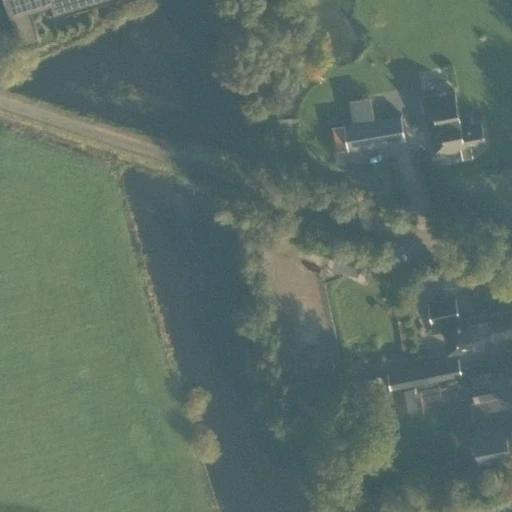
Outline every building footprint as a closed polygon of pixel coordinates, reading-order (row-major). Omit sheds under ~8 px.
[(4,0),(19,46),(41,39),(32,11),(51,6),(54,16),(106,0),(4,0)] [(423,95),(436,161),(460,156),(462,163),(472,161),(470,150),(485,147),(481,126),(471,127),(469,113),(460,115),(456,89),(423,95)] [(348,148),(349,154),(405,145),(401,120),(345,129),(348,148)] [(348,148),(345,129),(344,124),(332,126),(336,150),(348,148)] [(332,267),(357,275),(364,253),(340,245),(332,267)] [(424,303),(428,322),(455,317),(452,298),(424,303)] [(511,312),(490,316),(489,311),(441,320),(447,354),(495,345),(494,338),(511,334),(511,312)] [(424,363),(427,380),(461,374),(458,357),(424,363)] [(475,400),(510,394),(506,372),(472,378),(475,400)] [(306,381),(285,384),(288,403),(309,399),(306,381)] [(394,389),(396,402),(415,398),(413,386),(394,389)] [(511,429),(507,430),(505,416),(475,422),(480,452),(493,449),(495,459),(511,456),(511,429)]
